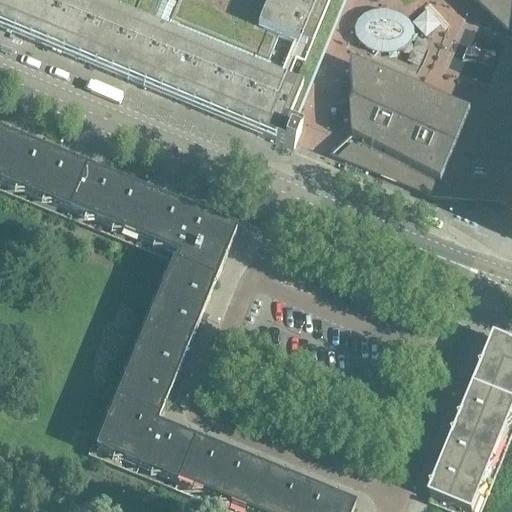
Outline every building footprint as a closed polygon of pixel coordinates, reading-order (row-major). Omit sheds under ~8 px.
[(147,35),(161,0),(0,0),(0,31),(128,84),(130,79),(134,80),(132,85),(143,90),(274,144),(274,143),(293,151),(301,131),(293,127),(296,119),(295,119),(303,98),(211,61),(147,35)] [(180,2),(176,0),(161,0),(147,35),(211,61),(303,98),(306,91),(310,82),(170,25),(180,2)] [(310,82),(343,0),(180,0),(180,2),(170,25),(310,82)] [(429,36),(443,22),(429,8),(415,21),(429,36)] [(361,38),(363,41),(365,44),(368,47),(372,49),(376,50),(379,51),(383,52),(387,52),(391,51),(395,50),(399,49),(402,46),(405,44),(406,40),(407,36),(406,32),(404,29),(402,26),(398,23),(395,22),(391,20),(388,19),(384,19),(380,19),(376,19),(372,20),(368,22),(365,24),(362,27),(361,30),(360,34),(361,38)] [(435,200),(472,203),(507,205),(511,193),(511,131),(390,122),(379,124),(370,127),(362,132),(353,140),(333,158),(401,186),(402,184),(426,194),(425,196),(435,200)] [(0,185),(16,146),(0,139),(0,185)] [(85,174),(16,146),(0,185),(0,195),(66,222),(85,174)] [(134,251),(154,202),(85,174),(66,222),(134,251)] [(235,236),(154,202),(134,251),(167,264),(167,266),(215,286),(235,236)] [(303,264),(293,259),(288,271),(298,276),(303,264)] [(187,355),(215,286),(167,266),(138,335),(187,355)] [(158,424),(187,355),(138,335),(110,404),(154,422),(158,424)] [(511,348),(496,343),(476,392),(511,407),(511,348)] [(511,407),(476,392),(460,432),(502,449),(508,451),(511,440),(511,407)] [(151,429),(154,422),(110,404),(87,459),(174,495),(194,447),(151,429)] [(482,511),(508,451),(502,449),(460,432),(429,507),(441,511),(482,511)] [(246,511),(262,475),(194,447),(174,495),(216,511),(246,511)] [(353,511),(262,475),(246,511),(353,511)]
